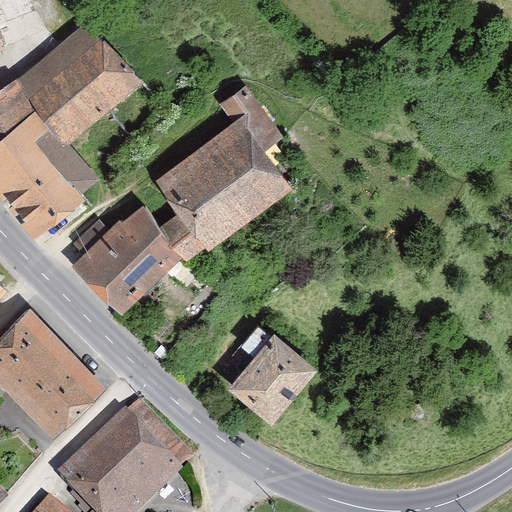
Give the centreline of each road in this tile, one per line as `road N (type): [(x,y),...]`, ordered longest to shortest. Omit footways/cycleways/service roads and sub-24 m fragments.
road 1 (secondary): [(0,232),(140,374),(253,464),(314,498),(370,511)]
road 2 (unknown): [(43,279),(142,176)]
